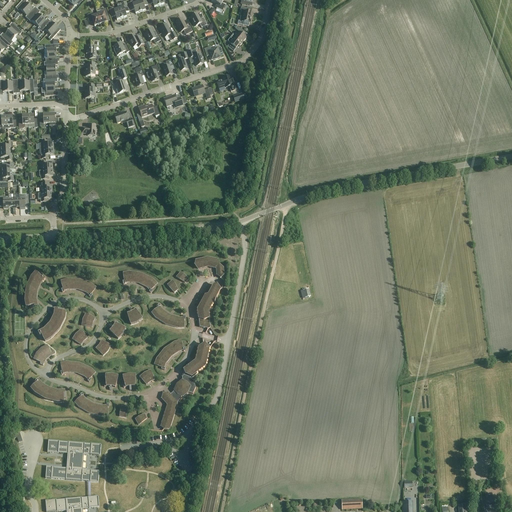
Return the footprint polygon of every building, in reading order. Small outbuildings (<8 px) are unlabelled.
[(23,13),(29,6),(26,3),(27,1),(26,0),(23,0),(16,8),(18,11),(20,10),(23,13)] [(140,12),(137,3),(136,0),(135,0),(132,1),(132,2),(128,4),(130,12),(134,10),(136,14),(140,12)] [(140,0),(141,1),(137,3),(140,12),(145,11),(144,7),(148,5),(146,0),(140,0)] [(222,4),(223,1),(220,0),(212,0),(211,2),(217,4),(216,8),(223,11),(225,5),(222,4)] [(119,9),(122,19),(127,17),(125,13),(129,12),(126,2),(117,5),(119,9)] [(29,6),(23,13),(27,16),(25,18),(28,20),(37,10),(35,8),(33,9),(29,6)] [(241,11),(240,16),(241,16),(243,17),(252,18),(253,13),(246,12),(247,8),(241,7),(240,11),(241,11)] [(122,19),(119,9),(114,10),(114,8),(109,10),(112,18),(116,17),(117,20),(122,19)] [(98,15),(101,24),(107,22),(105,17),(108,16),(106,9),(97,12),(98,15)] [(36,24),(42,18),(38,14),(40,12),(37,10),(28,20),(31,22),(32,21),(36,24)] [(101,24),(98,15),(94,16),(93,13),(87,15),(90,22),(93,21),(94,26),(101,24)] [(201,20),(197,14),(191,17),(196,26),(200,24),(201,28),(207,25),(204,19),(201,20)] [(252,18),(243,17),(241,16),(240,22),(238,21),(238,25),(243,26),(244,22),(251,24),(252,18)] [(40,31),(50,21),(47,19),(46,21),(42,18),(36,24),(39,28),(38,29),(40,31)] [(182,19),(176,23),(181,33),(184,31),(186,36),(193,32),(190,26),(187,28),(182,19)] [(48,33),(55,26),(50,21),(40,31),(43,33),(45,31),(48,33)] [(8,32),(15,38),(18,34),(19,36),(22,33),(12,24),(9,26),(11,28),(8,32)] [(172,34),(167,24),(160,28),(165,38),(167,37),(170,42),(177,38),(174,32),(172,34)] [(55,26),(48,33),(51,36),(49,39),(51,41),(60,30),(55,26)] [(236,36),(243,42),(247,38),(241,34),(243,31),(237,27),(236,29),(235,29),(239,32),(236,36)] [(158,36),(155,37),(152,30),(146,33),(150,42),(153,40),(155,44),(161,41),(158,36)] [(3,34),(0,36),(10,46),(13,43),(14,44),(17,40),(15,38),(8,32),(5,35),(3,34)] [(228,41),(230,43),(227,47),(233,52),(236,48),(238,45),(240,46),(243,42),(236,36),(233,34),(228,41)] [(137,39),(135,36),(128,39),(131,43),(130,43),(133,48),(137,46),(138,48),(144,45),(140,38),(137,39)] [(0,51),(1,53),(5,49),(6,50),(9,48),(0,39),(0,51)] [(123,47),(121,43),(113,47),(115,51),(114,51),(117,56),(126,52),(127,53),(129,52),(126,45),(123,47)] [(47,54),(56,54),(56,49),(59,49),(58,45),(45,46),(45,49),(47,49),(47,54)] [(91,48),(91,46),(86,46),(86,54),(91,54),(91,56),(89,56),(89,60),(96,59),(96,47),(91,48)] [(212,50),(210,47),(204,49),(207,57),(210,56),(211,60),(215,59),(215,60),(217,60),(218,59),(217,58),(220,57),(219,54),(223,53),(221,47),(217,49),(217,48),(212,50)] [(197,55),(195,50),(188,52),(190,58),(193,57),(196,67),(204,64),(200,54),(197,55)] [(180,72),(188,70),(185,60),(188,59),(186,53),(178,56),(180,61),(177,62),(180,72)] [(46,63),(58,62),(59,62),(59,58),(57,59),(56,54),(47,54),(47,59),(46,59),(46,63)] [(166,77),(173,75),(170,68),(174,67),(172,60),(166,62),(166,64),(162,65),(166,77)] [(46,66),(46,71),(56,71),(55,66),(58,66),(58,62),(46,63),(44,63),(44,66),(46,66)] [(95,75),(95,63),(88,64),(88,67),(90,67),(90,69),(85,69),(86,77),(91,77),(91,76),(95,75)] [(147,75),(148,78),(149,78),(151,78),(153,82),(159,80),(156,72),(159,71),(157,65),(151,67),(153,72),(149,73),(149,74),(147,75)] [(137,87),(144,85),(141,78),(144,76),(141,67),(135,69),(138,77),(134,78),(137,87)] [(45,80),(57,79),(59,79),(58,75),(56,76),(56,71),(46,71),(47,76),(45,76),(45,80)] [(125,87),(123,80),(128,79),(125,71),(120,72),(122,78),(116,80),(117,84),(116,84),(117,89),(116,90),(117,94),(124,92),(124,91),(128,90),(126,86),(125,87)] [(222,79),(223,79),(224,81),(222,81),(217,83),(219,89),(226,87),(226,88),(229,87),(231,92),(238,90),(234,78),(230,79),(229,77),(222,79)] [(45,83),(46,88),(55,88),(55,83),(57,83),(57,79),(45,80),(43,80),(44,83),(45,83)] [(8,83),(8,92),(13,92),(13,94),(17,94),(16,80),(12,81),(12,82),(8,83)] [(25,91),(24,82),(20,82),(20,80),(16,80),(17,94),(20,94),(20,91),(25,91)] [(24,82),(25,91),(30,91),(30,93),(34,93),(33,80),(29,80),(29,82),(24,82)] [(8,92),(8,83),(3,83),(3,81),(0,81),(0,94),(3,95),(3,92),(8,92)] [(95,97),(94,85),(87,86),(87,89),(89,89),(89,91),(85,91),(85,99),(90,99),(90,98),(95,97)] [(195,97),(205,94),(207,100),(211,99),(209,95),(208,89),(204,91),(202,86),(192,89),(195,97)] [(55,88),(46,88),(46,93),(44,93),(44,97),(58,96),(58,92),(55,93),(55,88)] [(233,97),(235,103),(245,100),(243,94),(233,97)] [(180,99),(176,100),(175,96),(170,97),(170,98),(168,99),(167,98),(165,99),(164,100),(167,107),(175,104),(176,108),(183,106),(183,105),(180,99)] [(153,108),(152,105),(147,107),(145,108),(144,106),(138,108),(140,114),(137,115),(141,127),(145,126),(142,118),(154,114),(155,117),(160,115),(157,107),(153,108)] [(134,126),(131,119),(128,120),(125,113),(115,116),(117,124),(126,121),(128,128),(134,126)] [(55,114),(49,115),(49,124),(49,127),(58,126),(58,119),(55,119),(55,114)] [(34,115),(28,116),(28,125),(28,128),(34,127),(34,128),(37,128),(37,120),(34,120),(34,115)] [(44,124),(49,124),(49,115),(43,115),(43,119),(39,119),(40,127),(44,127),(44,124)] [(22,120),(19,120),(19,125),(19,130),(24,129),(25,127),(25,125),(28,125),(28,116),(22,116),(22,120)] [(7,117),(8,129),(10,129),(11,128),(16,128),(16,121),(13,121),(13,117),(7,117)] [(96,129),(96,125),(88,125),(88,128),(82,128),(82,134),(88,134),(88,136),(96,136),(96,129)] [(39,144),(40,150),(54,149),(53,144),(47,144),(47,141),(41,141),(41,144),(39,144)] [(0,152),(10,152),(10,151),(11,150),(13,149),(12,143),(6,143),(6,146),(0,146),(0,152)] [(54,149),(40,150),(40,154),(41,156),(42,156),(42,159),(48,159),(48,156),(54,155),(54,149)] [(10,152),(0,152),(1,158),(7,158),(7,161),(13,160),(13,154),(10,155),(10,152)] [(43,171),(53,171),(53,165),(47,165),(47,162),(40,162),(40,168),(43,168),(43,171)] [(1,173),(11,173),(11,170),(14,170),(13,163),(7,164),(7,167),(1,167),(1,173)] [(53,171),(43,171),(39,171),(40,177),(41,178),(41,180),(48,180),(48,177),(53,176),(53,171)] [(11,173),(1,173),(2,179),(8,179),(8,182),(14,181),(14,175),(12,176),(11,173)] [(42,194),(52,193),(52,187),(48,188),(48,183),(40,183),(40,191),(42,191),(42,194)] [(42,194),(36,194),(37,200),(39,200),(39,203),(40,203),(47,202),(47,199),(53,199),(52,193),(42,194)] [(22,195),(19,196),(19,198),(19,200),(20,208),(19,208),(19,209),(20,209),(25,208),(25,202),(29,202),(28,195),(22,195)] [(4,196),(0,196),(0,203),(3,204),(3,209),(9,209),(9,208),(8,197),(5,197),(4,196)] [(216,276),(221,279),(224,275),(223,268),(219,265),(218,260),(207,257),(195,261),(194,266),(198,270),(208,268),(216,269),(216,276)] [(46,279),(43,276),(42,278),(35,272),(31,277),(26,288),(24,301),(26,307),(34,306),(34,307),(38,307),(37,300),(38,292),(41,284),(46,279)] [(123,273),(124,281),(123,281),(123,285),(125,284),(125,283),(130,283),(138,284),(146,288),(150,291),(149,292),(151,293),(153,291),(152,290),(158,284),(153,279),(141,273),(129,272),(123,273)] [(176,277),(185,283),(189,279),(180,272),(176,277)] [(60,281),(63,289),(61,289),(62,293),(64,292),(64,291),(68,290),(77,290),(86,293),(89,296),(89,297),(90,298),(93,295),(91,294),(96,288),(91,283),(79,279),(67,279),(60,281)] [(167,285),(174,293),(178,290),(172,280),(167,285)] [(209,313),(221,290),(217,285),(213,286),(208,295),(205,296),(197,310),(200,328),(207,329),(207,330),(210,329),(209,313)] [(305,298),(311,297),(309,289),(303,290),(305,298)] [(151,313),(155,318),(166,325),(178,329),(184,328),(184,320),(186,320),(185,316),(183,316),(184,317),(179,318),(170,315),(163,310),(160,307),(161,306),(159,304),(157,307),(158,308),(151,313)] [(65,319),(66,312),(58,311),(58,309),(54,309),(53,316),(49,323),(43,329),(38,332),(39,336),(41,335),(45,342),(51,339),(60,330),(65,319)] [(132,312),(132,311),(131,312),(127,314),(131,325),(137,323),(142,319),(138,313),(139,312),(137,309),(132,312)] [(86,313),(82,319),(81,326),(92,328),(93,323),(95,318),(86,313)] [(123,335),(126,329),(118,325),(119,324),(116,322),(113,327),(112,328),(112,329),(109,331),(118,340),(123,335)] [(88,338),(81,330),(75,334),(72,340),(81,346),(84,341),(88,338)] [(174,342),(164,349),(156,359),(154,365),(157,366),(162,368),(161,369),(164,371),(165,369),(164,368),(166,364),(172,357),(179,352),(183,351),(184,352),(186,351),(185,348),(183,348),(181,340),(174,342)] [(108,352),(111,346),(101,341),(99,345),(96,349),(103,356),(108,352)] [(167,405),(160,427),(165,431),(170,430),(178,405),(177,405),(177,403),(181,398),(183,398),(188,394),(188,393),(193,395),(196,388),(194,383),(190,378),(191,378),(192,378),(206,367),(210,349),(208,347),(208,346),(206,345),(205,344),(198,348),(195,361),(183,370),(184,372),(183,374),(182,377),(182,378),(182,380),(176,385),(173,391),(174,392),(171,395),(168,392),(163,394),(161,399),(167,405)] [(55,354),(55,352),(52,351),(51,352),(47,345),(41,348),(36,353),(33,359),(41,363),(40,364),(43,366),(46,360),(48,358),(55,354)] [(90,379),(96,373),(91,368),(79,363),(67,362),(60,363),(62,371),(60,372),(61,375),(63,375),(63,374),(67,373),(76,374),(85,377),(88,380),(87,381),(89,383),(91,380),(90,379)] [(146,385),(150,382),(154,380),(151,371),(145,373),(140,377),(146,385)] [(112,387),(115,388),(118,376),(112,375),(105,375),(106,383),(104,383),(104,387),(110,387),(112,388),(112,387)] [(135,387),(135,375),(129,375),(122,376),(124,384),(123,385),(124,388),(129,387),(129,388),(131,387),(135,387)] [(45,400),(57,403),(64,403),(63,394),(65,394),(65,390),(58,391),(50,389),(42,384),(38,379),(35,382),(37,383),(30,389),(35,394),(45,400)] [(89,414),(101,417),(108,416),(107,408),(109,408),(109,404),(107,404),(107,405),(102,406),(93,404),(86,399),(83,396),(83,395),(82,394),(79,396),(80,397),(74,403),(79,408),(89,414)] [(135,419),(138,426),(142,424),(147,419),(145,414),(135,419)] [(207,425),(202,421),(193,432),(198,435),(207,425)] [(46,467),(45,479),(88,482),(90,482),(98,483),(99,471),(91,471),(88,471),(88,470),(83,470),(84,455),(89,456),(89,454),(90,455),(100,456),(101,445),(48,441),(47,453),(68,454),(66,468),(46,467)] [(126,505),(128,487),(110,485),(109,501),(120,502),(120,505),(126,505)] [(488,508),(499,503),(495,495),(484,500),(488,508)] [(89,497),(45,501),(46,511),(55,511),(67,511),(66,511),(82,511),(83,510),(88,509),(88,508),(89,508),(99,507),(98,497),(91,497),(89,497)] [(342,511),(363,510),(362,500),(342,501),(342,511)] [(411,511),(412,502),(403,502),(402,511),(411,511)]
